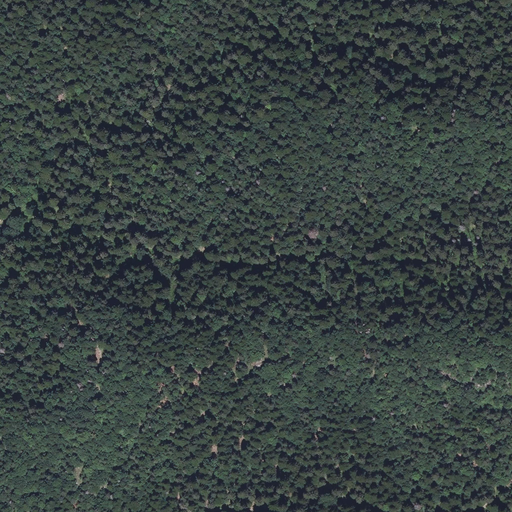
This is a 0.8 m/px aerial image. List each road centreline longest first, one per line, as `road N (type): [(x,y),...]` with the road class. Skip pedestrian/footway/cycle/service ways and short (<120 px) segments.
road 1 (track): [(42,220),(41,202),(83,140),(120,115),(176,100),(233,51),(309,37),(380,58),(469,64),(511,82)]
road 2 (track): [(42,220),(89,229),(193,270),(262,253),(315,251),(379,270),(428,255),(511,264)]
road 3 (track): [(230,511),(330,488),(397,510),(432,511),(511,489)]
